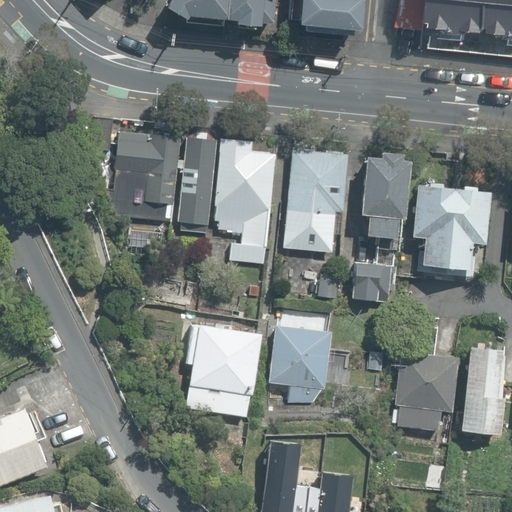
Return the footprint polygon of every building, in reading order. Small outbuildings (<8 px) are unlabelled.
[(168,0),(165,6),(184,17),(188,15),(227,18),(226,22),(274,27),(275,0),(168,0)] [(359,0),(291,0),(289,17),(296,18),(296,23),(303,24),(302,32),(352,37),(353,29),(357,29),(359,0)] [(400,0),(396,28),(424,31),(427,0),(400,0)] [(507,40),(511,40),(511,0),(432,0),(430,23),(434,23),(433,28),(449,30),(448,34),(468,36),(473,31),(486,32),(486,29),(491,29),(490,34),(507,35),(507,40)] [(106,150),(111,118),(96,116),(92,148),(106,150)] [(115,216),(170,222),(179,136),(118,130),(112,189),(103,188),(115,216)] [(179,230),(205,233),(214,139),(213,139),(206,131),(195,130),(188,136),(185,136),(176,222),(179,222),(179,230)] [(227,259),(263,262),(273,153),(250,151),(251,141),(216,138),(215,152),(218,152),(213,206),(215,206),(214,220),(217,220),(216,229),(226,230),(226,232),(241,233),(240,243),(229,242),(227,259)] [(282,245),(329,249),(333,210),(341,210),(345,154),(291,149),(282,245)] [(351,299),(385,302),(386,295),(387,295),(388,290),(393,291),(395,266),(392,266),(393,250),(397,250),(400,218),(403,218),(408,159),(401,159),(401,153),(379,151),(379,156),(364,155),(359,213),(367,214),(365,235),(377,236),(375,263),(354,261),(351,299)] [(415,271),(472,276),(474,255),(470,255),(471,243),(483,244),(489,191),(415,184),(410,237),(423,238),(422,251),(418,251),(415,271)] [(321,299),(330,300),(332,283),(323,282),(321,299)] [(258,295),(259,285),(250,284),(249,294),(258,295)] [(184,407),(243,415),(247,392),(249,392),(258,331),(196,322),(195,325),(189,324),(184,362),(191,363),(184,407)] [(287,402),(312,405),(321,388),(323,388),(329,331),(274,326),(269,382),(289,384),(287,402)] [(460,429),(499,433),(502,396),(499,395),(504,349),(468,345),(460,429)] [(395,424),(436,429),(439,410),(450,411),(456,356),(398,349),(392,404),(397,405),(395,424)] [(0,410),(0,479),(46,461),(22,402),(0,410)] [(303,511),(306,486),(295,485),(299,443),(263,439),(255,511),(303,511)] [(346,511),(351,473),(319,470),(318,487),(306,486),(303,511),(346,511)] [(0,511),(53,511),(48,488),(0,497),(0,511)] [(413,511),(432,511),(435,497),(416,494),(413,511)]
